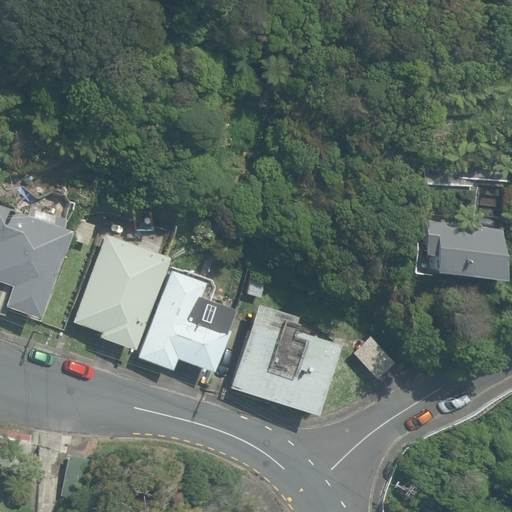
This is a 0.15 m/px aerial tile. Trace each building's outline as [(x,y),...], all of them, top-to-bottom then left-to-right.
[(3,306),(31,316),(63,229),(55,226),(58,218),(26,206),(23,215),(0,206),(0,313),(1,313),(3,306)] [(238,231),(255,239),(265,217),(247,209),(238,231)] [(94,224),(77,216),(66,238),(83,247),(94,224)] [(425,269),(487,276),(492,228),(419,220),(416,252),(427,253),(425,269)] [(94,334),(127,347),(160,257),(100,234),(68,319),(96,330),(94,334)] [(170,356),(204,369),(220,328),(217,327),(224,307),(191,295),(197,281),(165,269),(133,355),(165,368),(170,356)] [(243,292),(258,296),(264,279),(249,274),(243,292)] [(224,386),(308,412),(330,343),(285,328),(289,314),(251,302),(224,386)] [(350,351),(373,377),(390,362),(367,336),(350,351)] [(0,471),(19,475),(27,434),(0,428),(0,471)] [(61,494),(87,498),(92,460),(66,456),(61,494)]
